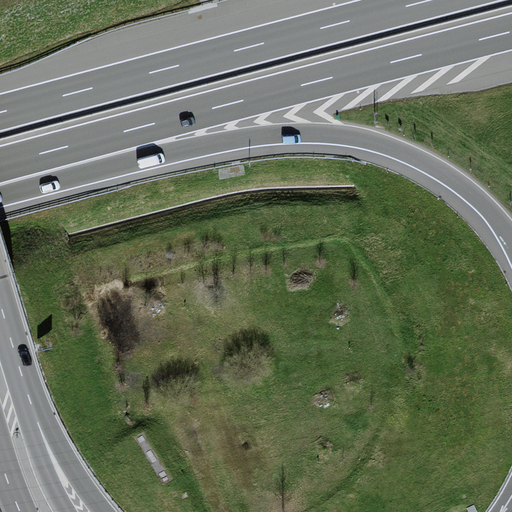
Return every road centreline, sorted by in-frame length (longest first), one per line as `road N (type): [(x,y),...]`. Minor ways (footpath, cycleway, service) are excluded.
road 1 (motorway): [(0,182),(248,137),(355,138),(458,185),(511,243)]
road 2 (motorway): [(0,165),(511,31)]
road 3 (motorway): [(428,0),(0,111)]
road 4 (motorway): [(102,511),(17,366)]
road 5 (secondary): [(66,511),(47,476),(17,366)]
